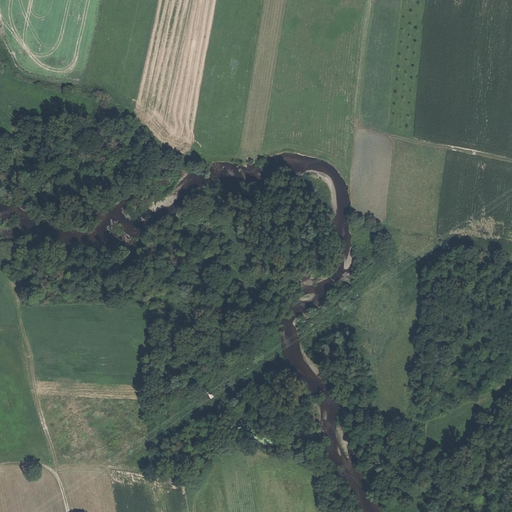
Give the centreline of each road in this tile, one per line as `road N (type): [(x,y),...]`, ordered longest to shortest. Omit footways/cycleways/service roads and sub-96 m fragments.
road 1 (track): [(370,0),(353,120),(389,137),(511,162)]
road 2 (track): [(511,374),(463,410),(405,423)]
